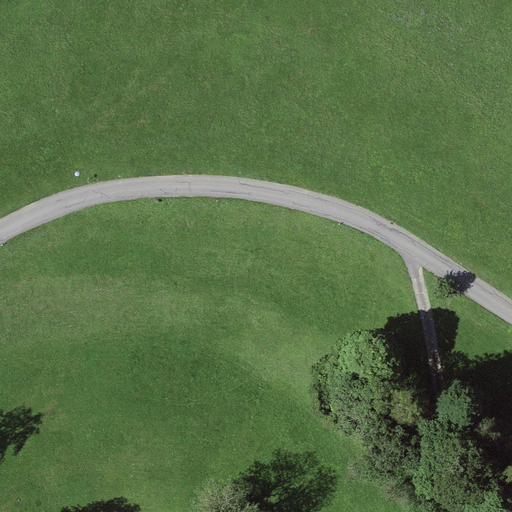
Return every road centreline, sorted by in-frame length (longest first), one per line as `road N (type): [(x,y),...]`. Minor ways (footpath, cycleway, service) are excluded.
road 1 (tertiary): [(511,311),(350,214),(284,195),(156,185),(44,209),(0,230)]
road 2 (track): [(511,499),(460,448),(409,246)]
